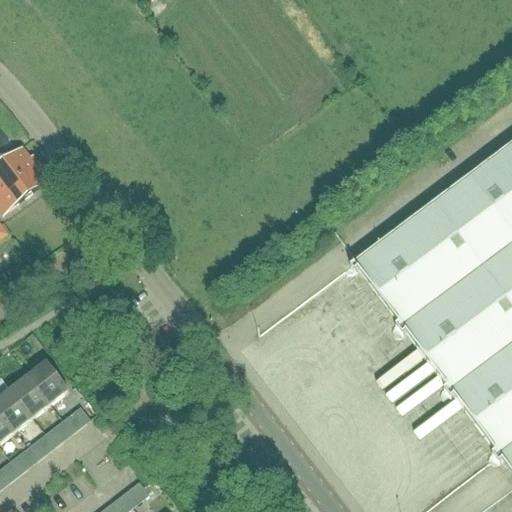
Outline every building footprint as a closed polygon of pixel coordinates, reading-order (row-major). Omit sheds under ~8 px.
[(95,63),(84,73),(102,92),(113,82),(95,63)] [(70,93),(53,103),(73,135),(90,124),(70,93)] [(0,170),(8,164),(1,155),(7,146),(0,137),(0,170)] [(511,147),(349,270),(354,276),(357,274),(399,329),(396,331),(402,340),(405,338),(447,393),(444,395),(451,404),(454,402),(495,456),(492,459),(499,468),(502,465),(511,478),(511,147)] [(31,163),(23,153),(8,164),(0,170),(0,217),(3,221),(51,184),(33,161),(31,163)] [(0,279),(6,289),(15,282),(8,272),(0,277),(0,279)] [(27,380),(50,410),(68,397),(45,367),(27,380)] [(10,394),(33,424),(50,410),(27,380),(10,394)] [(0,417),(15,437),(33,424),(10,394),(0,401),(0,417)] [(0,448),(15,437),(0,417),(0,448)] [(71,439),(79,433),(69,421),(62,427),(71,439)] [(54,452),(61,447),(51,435),(45,440),(54,452)] [(37,466),(44,460),(34,448),(27,453),(37,466)] [(19,479),(26,474),(17,462),(10,467),(19,479)] [(0,490),(1,493),(9,487),(0,475),(0,490)] [(142,506),(149,501),(139,488),(132,494),(142,506)] [(119,511),(130,511),(123,501),(116,506),(119,511)]
